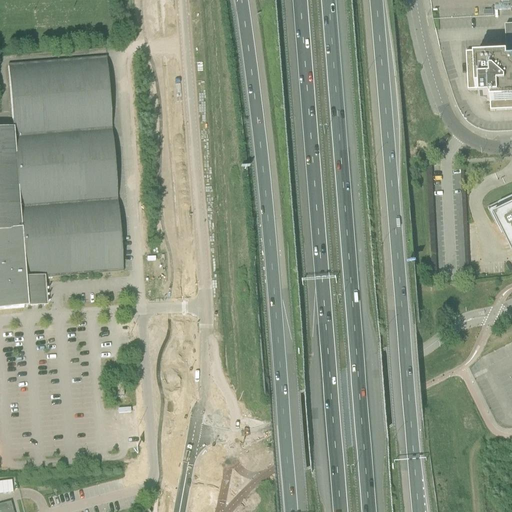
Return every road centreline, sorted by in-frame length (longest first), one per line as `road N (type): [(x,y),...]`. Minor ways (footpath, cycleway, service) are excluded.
road 1 (trunk): [(241,0),(291,511)]
road 2 (trunk): [(417,511),(375,0)]
road 3 (motorway): [(300,0),(340,511)]
road 4 (motorway): [(368,511),(328,0)]
road 5 (tertiary): [(170,0),(189,262)]
road 6 (unclassified): [(511,147),(472,142),(445,116),(416,0)]
road 7 (tertiary): [(179,511),(197,404),(195,348)]
